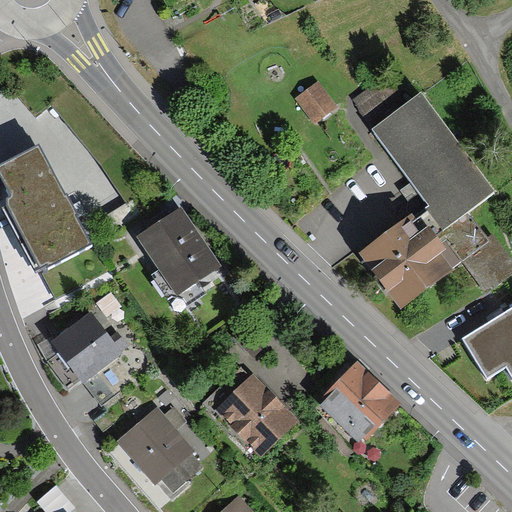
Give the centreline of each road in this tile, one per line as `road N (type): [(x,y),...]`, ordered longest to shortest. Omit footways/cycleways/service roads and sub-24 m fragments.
road 1 (primary): [(511,474),(190,167),(56,15)]
road 2 (residential): [(0,311),(12,351),(64,446),(119,511)]
road 3 (residential): [(511,116),(476,46),(440,0)]
